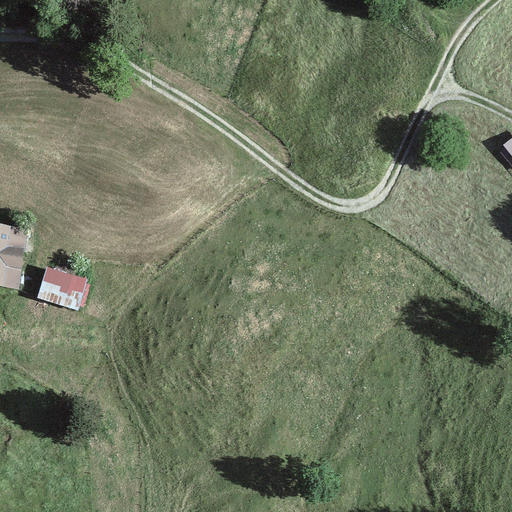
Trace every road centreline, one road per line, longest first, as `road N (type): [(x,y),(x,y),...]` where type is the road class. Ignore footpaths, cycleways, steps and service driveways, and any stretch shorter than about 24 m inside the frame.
road 1 (track): [(0,33),(30,32),(133,67),(338,203),(358,202),(390,178),(422,107)]
road 2 (track): [(422,107),(454,38),(489,0)]
